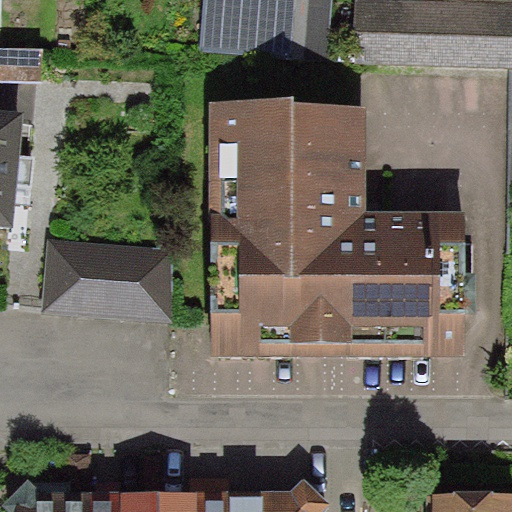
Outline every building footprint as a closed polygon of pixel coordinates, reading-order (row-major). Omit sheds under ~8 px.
[(325,3),(285,0),(200,0),(196,60),(321,69),(325,3)] [(439,0),(439,10),(347,7),(345,72),(505,79),(508,0),(439,0)] [(0,92),(35,94),(37,58),(0,56),(0,92)] [(357,122),(205,120),(202,360),(462,363),(463,228),(355,227),(357,122)] [(18,125),(0,123),(0,238),(7,239),(18,125)] [(170,260),(44,245),(35,319),(161,334),(170,260)] [(28,487),(7,505),(6,511),(326,511),(330,508),(298,478),(280,491),(194,493),(195,504),(44,504),(28,487)]
